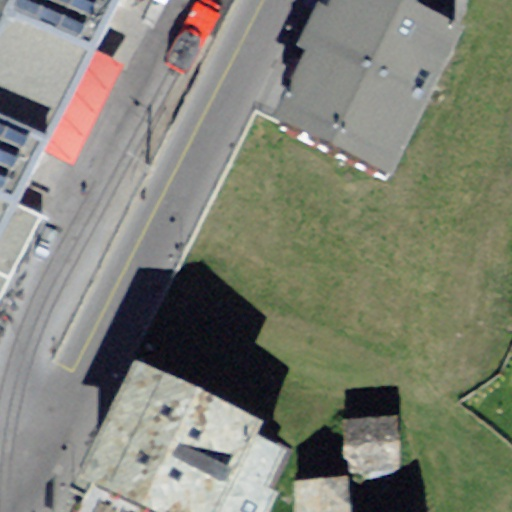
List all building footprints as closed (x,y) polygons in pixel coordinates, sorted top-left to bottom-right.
[(0,237),(124,0),(13,0),(0,26),(0,237)] [(0,0),(0,26),(13,0),(0,0)] [(336,0),(273,125),(389,173),(460,21),(417,0),(336,0)] [(135,361),(80,472),(162,511),(270,511),(298,455),(254,433),(260,421),(135,361)] [(337,418),(341,479),(395,470),(398,416),(337,418)] [(294,481),(294,511),(342,511),(341,479),(294,481)]
